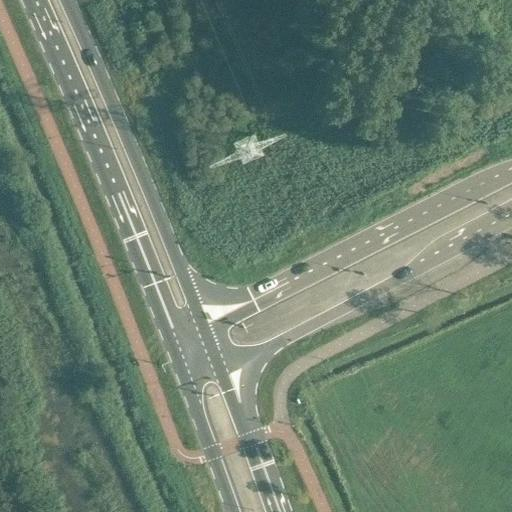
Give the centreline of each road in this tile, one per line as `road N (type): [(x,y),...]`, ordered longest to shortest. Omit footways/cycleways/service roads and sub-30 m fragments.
road 1 (primary): [(25,0),(180,364)]
road 2 (primary): [(201,325),(64,0)]
road 3 (tertiary): [(511,175),(201,325)]
road 4 (tertiary): [(221,371),(511,218)]
road 5 (primary): [(180,364),(235,511)]
road 6 (primary): [(273,511),(221,371)]
